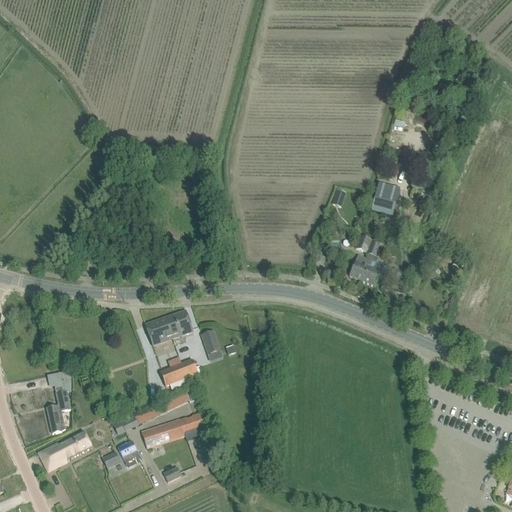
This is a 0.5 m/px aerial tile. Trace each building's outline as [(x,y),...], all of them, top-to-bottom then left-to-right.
[(378,184),(371,213),(393,218),(400,189),(378,184)] [(337,192),(332,205),(341,208),(346,195),(337,192)] [(412,232),(408,242),(418,245),(421,236),(412,232)] [(356,250),(365,254),(371,241),(362,237),(356,250)] [(367,254),(375,257),(379,246),(372,243),(367,254)] [(349,277),(362,283),(365,275),(367,275),(369,268),(372,262),(371,263),(358,257),(349,277)] [(365,275),(362,283),(375,288),(377,284),(384,287),(391,270),(372,262),(369,268),(367,275),(365,275)] [(146,326),(149,336),(153,347),(193,333),(185,312),(146,326)] [(214,333),(201,337),(208,356),(220,352),(214,333)] [(160,374),(166,388),(198,375),(195,368),(192,361),(160,374)] [(61,386),(55,387),(56,395),(57,400),(57,401),(58,405),(59,407),(60,414),(62,413),(71,411),(67,393),(71,392),(71,372),(59,375),(61,386)] [(163,402),(135,416),(135,417),(140,426),(168,411),(163,402)] [(57,408),(47,410),(52,435),(62,433),(66,433),(64,425),(63,419),(62,413),(60,414),(59,407),(57,408)] [(140,426),(135,417),(113,427),(118,436),(140,426)] [(141,433),(147,450),(185,438),(179,421),(141,433)] [(58,446),(57,445),(39,455),(48,473),(67,464),(66,463),(92,449),(84,433),(58,446)] [(141,461),(132,442),(118,449),(127,468),(141,461)] [(193,459),(199,457),(195,444),(189,446),(193,459)] [(102,460),(105,466),(118,459),(116,454),(102,460)] [(118,459),(105,466),(107,470),(121,464),(118,459)] [(165,479),(170,487),(180,481),(176,473),(165,479)]
